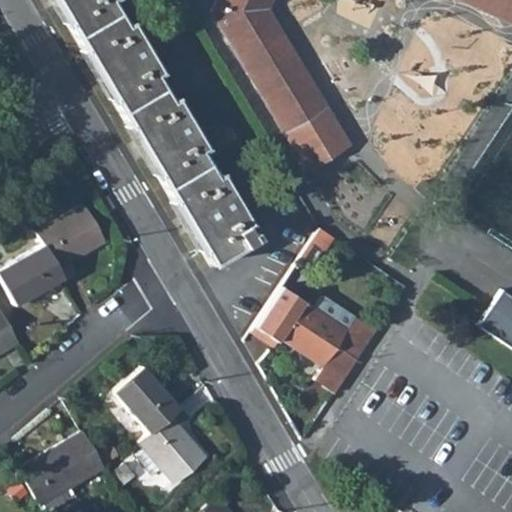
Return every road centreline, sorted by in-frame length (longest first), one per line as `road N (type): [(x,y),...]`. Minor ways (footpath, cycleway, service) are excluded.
road 1 (residential): [(171,269),(321,511)]
road 2 (residential): [(171,269),(0,412)]
road 3 (residential): [(62,82),(171,269)]
